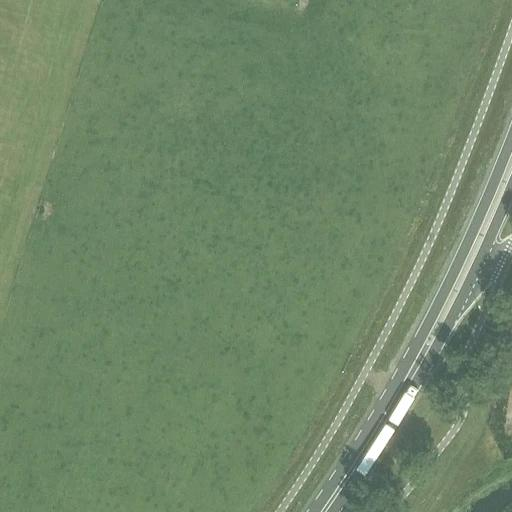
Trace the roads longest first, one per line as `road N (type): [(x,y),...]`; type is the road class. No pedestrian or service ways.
road 1 (primary): [(511,137),(378,428)]
road 2 (primary): [(378,428),(395,418),(449,323),(511,185)]
